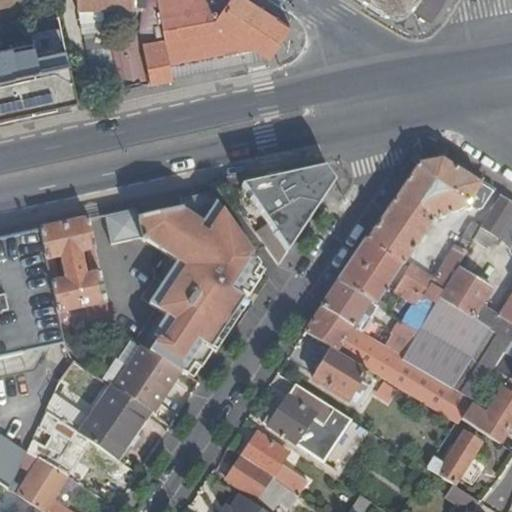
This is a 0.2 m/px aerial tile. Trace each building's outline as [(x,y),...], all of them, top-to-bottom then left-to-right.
[(131,15),(130,0),(71,0),(72,16),(131,15)] [(152,0),(139,0),(136,25),(139,45),(161,41),(156,19),(159,2),(152,0)] [(167,0),(159,2),(156,19),(161,41),(166,66),(245,48),(267,59),(286,28),(242,0),(229,0),(218,21),(212,21),(206,0),(167,0)] [(353,0),(379,16),(395,20),(409,11),(416,0),(353,0)] [(0,118),(71,103),(56,26),(33,30),(34,37),(0,43),(0,118)] [(161,41),(139,45),(147,87),(166,66),(161,41)] [(482,209),(493,192),(442,159),(418,164),(338,284),(373,306),(384,291),(385,292),(393,281),(390,279),(401,265),(403,267),(434,222),(470,206),(477,210),(482,209)] [(323,168),(242,187),(269,225),(256,234),(278,265),(334,182),(323,168)] [(258,265),(208,195),(177,201),(179,212),(135,221),(133,211),(102,218),(108,246),(140,238),(177,262),(149,304),(167,316),(153,336),(158,339),(149,352),(179,372),(186,376),(205,347),(209,349),(243,298),(238,296),(258,265)] [(511,217),(511,203),(500,196),(480,228),(472,241),(484,249),(494,237),(498,238),(511,217)] [(94,250),(87,221),(38,231),(44,260),(53,259),(60,257),(66,282),(59,283),(50,285),(56,314),(64,312),(90,306),(98,335),(111,326),(99,274),(91,276),(83,277),(77,253),(86,251),(94,250)] [(472,241),(480,228),(473,224),(464,239),(470,244),(472,241)] [(44,260),(38,231),(18,236),(36,308),(29,309),(36,332),(22,355),(63,345),(58,324),(56,314),(50,285),(44,260)] [(36,308),(18,236),(0,240),(0,359),(22,355),(36,332),(29,309),(36,308)] [(470,244),(464,239),(457,247),(454,245),(432,281),(410,267),(393,294),(414,307),(417,308),(424,298),(434,305),(438,298),(456,268),(470,244)] [(99,274),(94,250),(86,251),(91,276),(99,274)] [(511,254),(508,261),(511,263),(511,295),(498,318),(511,326),(511,254)] [(53,259),(44,260),(50,285),(59,283),(53,259)] [(490,289),(456,268),(438,298),(451,306),(448,311),(453,314),(449,319),(453,322),(460,311),(472,319),(480,306),(490,289)] [(378,309),(373,306),(338,284),(321,309),(353,329),(362,314),(371,319),(378,309)] [(243,298),(209,349),(215,353),(248,302),(243,298)] [(402,357),(401,359),(401,360),(472,403),(485,381),(490,373),(471,361),(498,318),(480,306),(472,319),(460,311),(453,322),(449,319),(453,314),(448,311),(451,306),(438,298),(434,305),(417,333),(402,357)] [(414,307),(404,324),(408,327),(417,333),(434,305),(424,298),(417,308),(414,307)] [(353,329),(321,309),(304,334),(457,425),(461,420),(467,410),(472,403),(401,360),(401,359),(353,329)] [(66,322),(64,312),(56,314),(58,324),(66,322)] [(511,338),(511,326),(498,318),(471,361),(490,373),(493,369),(511,338)] [(417,333),(408,327),(394,352),(402,357),(417,333)] [(152,414),(179,372),(149,352),(141,347),(127,368),(114,389),(149,412),(152,414)] [(368,374),(331,351),(313,381),(357,408),(370,389),(361,382),(365,375),(367,376),(368,374)] [(110,386),(114,389),(127,368),(115,360),(101,381),(110,386)] [(493,369),(490,373),(485,381),(502,392),(509,380),(493,369)] [(511,381),(509,380),(502,392),(511,398),(511,381)] [(88,441),(117,460),(149,412),(114,389),(110,386),(78,435),(88,441)] [(335,412),(295,387),(268,429),(302,451),(311,439),(303,434),(311,421),(323,428),(335,412)] [(467,410),(461,420),(499,446),(511,425),(511,398),(502,392),(483,420),(467,410)] [(67,415),(49,403),(45,413),(61,423),(67,415)] [(38,460),(66,477),(88,441),(78,435),(61,423),(45,413),(26,453),(32,457),(48,431),(54,433),(38,460)] [(444,466),(435,461),(428,471),(452,487),(458,478),(470,486),(479,473),(467,464),(479,445),(464,435),(444,466)] [(0,485),(8,491),(26,453),(0,436),(0,485)] [(258,436),(243,458),(299,496),(307,483),(280,465),(287,454),(258,436)] [(40,511),(65,511),(50,502),(66,477),(38,460),(32,457),(26,453),(8,491),(40,511)] [(299,496),(243,458),(227,481),(273,511),(280,502),(290,508),(299,496)] [(474,511),(480,504),(479,504),(452,487),(444,500),(459,509),(463,511),(474,511)] [(263,511),(237,495),(226,511),(263,511)] [(365,511),(371,504),(360,498),(350,511),(365,511)]
